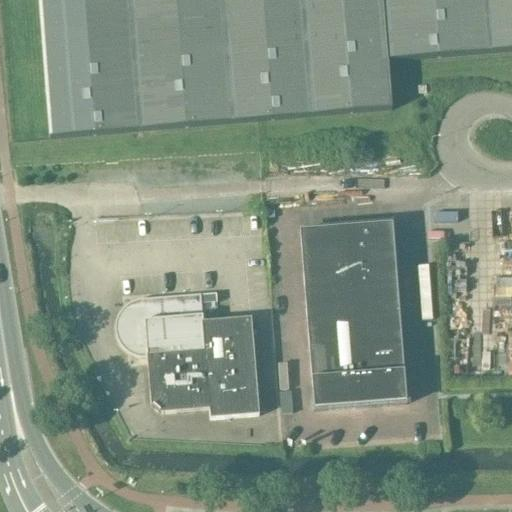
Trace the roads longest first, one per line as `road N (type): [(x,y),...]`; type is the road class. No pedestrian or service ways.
road 1 (unclassified): [(511,109),(474,107),(454,134),(467,169),(511,178)]
road 2 (secondary): [(92,511),(44,459),(11,394)]
road 3 (secondary): [(11,394),(11,452),(35,511)]
